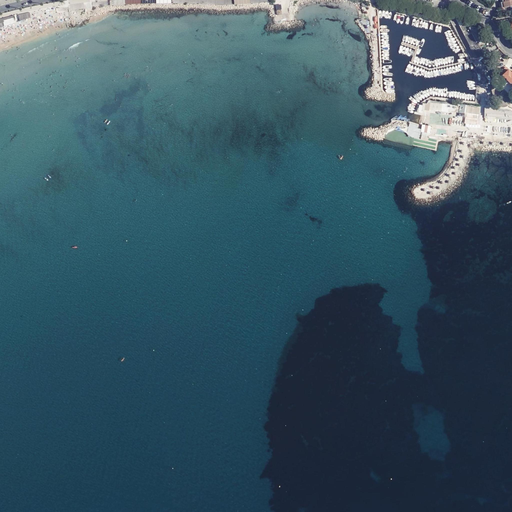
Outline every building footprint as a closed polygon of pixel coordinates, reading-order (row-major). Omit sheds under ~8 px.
[(471,26),(467,19),(463,21),(465,24),(460,26),(471,48),(474,47),(476,49),(479,47),(476,42),(483,38),(477,26),(474,27),(473,25),(471,26)] [(511,72),(510,70),(509,70),(506,67),(501,72),(511,84),(511,72)] [(485,96),(485,98),(487,105),(485,106),(484,114),(487,114),(486,117),(511,118),(511,112),(510,111),(504,110),(497,109),(495,103),(492,101),(490,93),(486,94),(485,96)] [(453,112),(454,106),(430,103),(430,106),(429,109),(447,111),(453,112)] [(446,113),(447,111),(429,109),(430,106),(421,105),(421,111),(429,112),(429,111),(446,113)] [(408,123),(406,129),(411,130),(415,131),(417,125),(408,123)] [(419,132),(415,131),(411,130),(410,137),(412,137),(413,137),(418,139),(418,138),(412,136),(413,131),(419,133),(419,132)]
